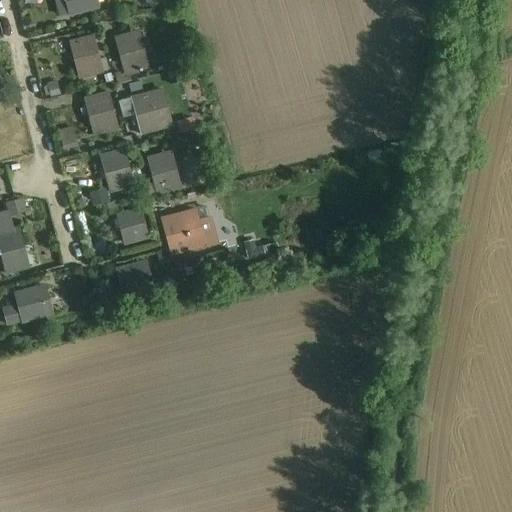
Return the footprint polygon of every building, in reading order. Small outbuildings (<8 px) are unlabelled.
[(65,0),(69,16),(93,10),(90,0),(65,0)] [(133,34),(115,39),(125,74),(149,68),(145,54),(139,55),(133,34)] [(93,37),(76,42),(85,77),(103,72),(93,37)] [(171,126),(161,91),(120,102),(124,118),(135,115),(140,134),(171,126)] [(118,129),(109,93),(90,98),(94,112),(88,113),(90,123),(97,122),(100,133),(118,129)] [(124,151),(107,155),(116,190),(134,185),(124,151)] [(175,189),(165,155),(147,160),(154,183),(147,185),(149,195),(157,193),(157,194),(175,189)] [(140,211),(123,215),(130,241),(147,237),(140,211)] [(181,214),(163,219),(172,255),(204,246),(197,221),(184,224),(181,214)] [(9,216),(0,218),(0,234),(13,231),(9,216)] [(23,269),(13,231),(0,234),(0,254),(5,273),(23,269)] [(140,264),(116,271),(123,296),(147,290),(140,264)] [(46,287),(39,289),(46,315),(53,313),(46,287)] [(39,289),(14,296),(22,322),(46,315),(39,289)] [(22,322),(17,305),(7,308),(4,312),(8,325),(22,322)]
